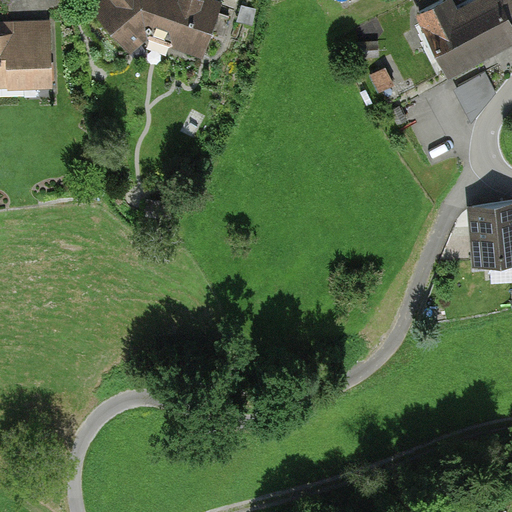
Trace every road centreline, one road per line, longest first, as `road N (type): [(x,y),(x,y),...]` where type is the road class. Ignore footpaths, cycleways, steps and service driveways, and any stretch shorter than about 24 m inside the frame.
road 1 (residential): [(488,165),(450,210),(403,326),(379,362),(269,421),(235,424),(166,401),(121,402),(99,417),(80,447),(79,511)]
road 2 (track): [(218,511),(511,428)]
